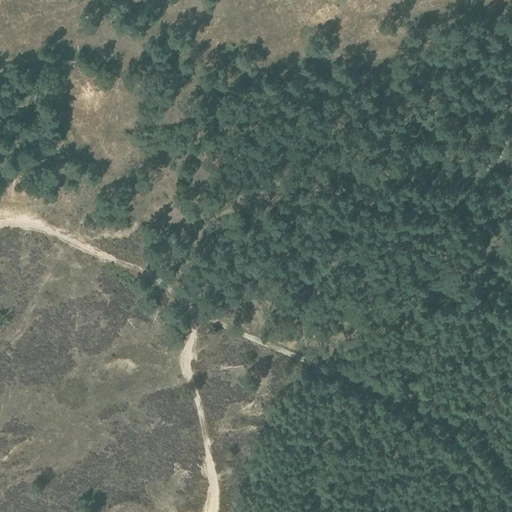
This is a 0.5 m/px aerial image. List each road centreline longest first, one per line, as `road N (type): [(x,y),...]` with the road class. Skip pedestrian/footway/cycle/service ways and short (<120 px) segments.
road 1 (track): [(0,221),(185,296),(193,314),(419,403),(480,434),(511,474)]
road 2 (track): [(185,296),(178,268),(216,211),(267,190),(351,183),(420,164),(490,173),(511,144)]
road 3 (track): [(193,314),(188,371),(202,422),(209,511)]
